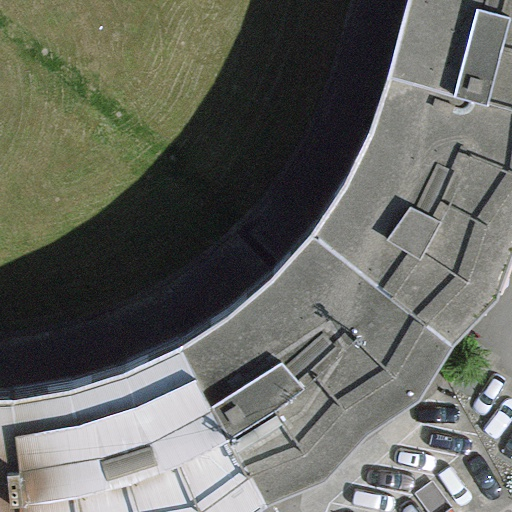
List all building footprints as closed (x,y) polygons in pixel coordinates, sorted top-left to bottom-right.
[(511,0),(412,0),(395,66),(511,98),(511,0)] [(511,98),(395,66),(359,159),(317,224),(441,323),(498,236),(511,206),(511,98)] [(441,323),(317,224),(252,291),(182,337),(260,476),(357,412),(441,323)] [(260,476),(182,337),(95,375),(14,390),(27,511),(179,511),(234,488),(260,476)] [(0,511),(27,511),(14,390),(0,390),(0,511)]
